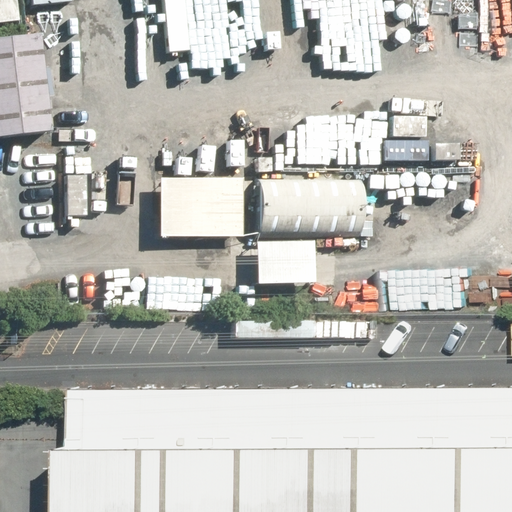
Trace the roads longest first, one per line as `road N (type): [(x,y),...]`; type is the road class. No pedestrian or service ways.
road 1 (unknown): [(0,238),(87,204),(122,106),(170,85),(465,72),(486,78),(501,95),(511,129)]
road 2 (unknown): [(511,180),(505,225),(487,240),(350,244)]
